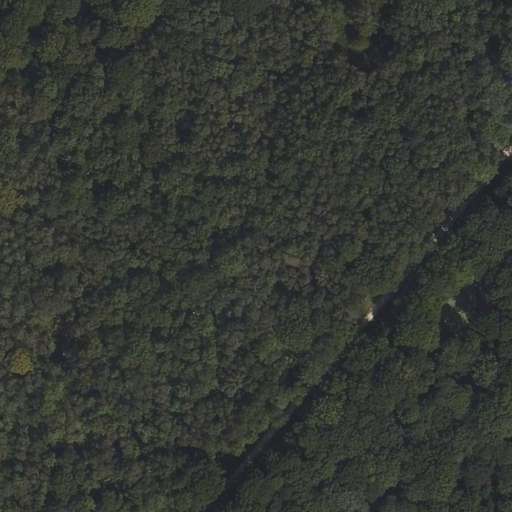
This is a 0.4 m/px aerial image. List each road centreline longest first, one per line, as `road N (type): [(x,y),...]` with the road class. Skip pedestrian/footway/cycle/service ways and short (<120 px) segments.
road 1 (track): [(203,511),(511,148)]
road 2 (track): [(71,0),(0,99)]
